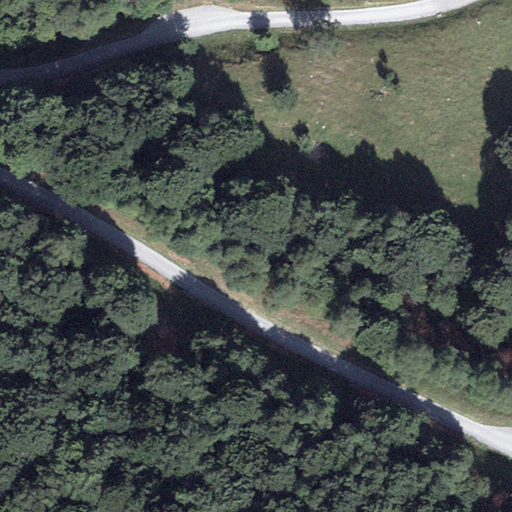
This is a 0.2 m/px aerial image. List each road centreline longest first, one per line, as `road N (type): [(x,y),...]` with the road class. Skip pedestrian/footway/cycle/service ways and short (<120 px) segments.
road 1 (unclassified): [(0,175),(266,333),(511,448)]
road 2 (unclassified): [(453,0),(396,14),(238,22),(0,78)]
